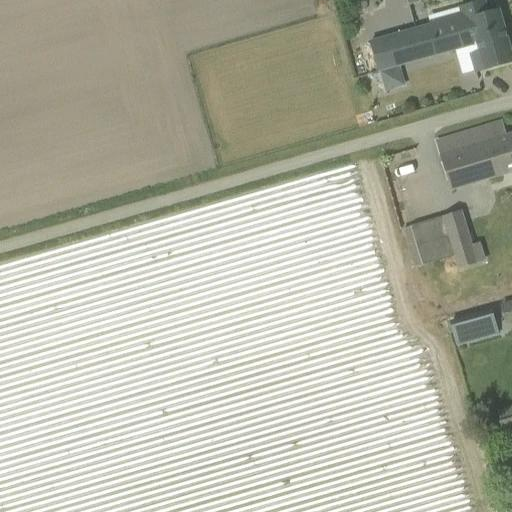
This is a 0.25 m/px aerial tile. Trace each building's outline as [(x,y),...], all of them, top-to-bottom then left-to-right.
[(511,61),(511,60),(498,11),(488,14),(484,1),(460,8),(462,14),(430,23),(431,26),(370,43),(379,72),(477,44),(480,53),(472,55),(476,72),(485,69),(485,70),(511,61)] [(372,111),(364,113),(367,125),(376,123),(372,111)] [(501,123),(437,142),(452,190),(504,174),(504,173),(511,170),(511,135),(506,137),(501,123)] [(473,245),(468,230),(408,248),(414,267),(454,255),(458,270),(485,261),(480,243),(473,245)] [(511,300),(500,304),(506,325),(511,323),(511,300)] [(497,328),(493,312),(451,324),(454,340),(497,328)] [(511,430),(511,406),(496,411),(503,433),(511,430)]
